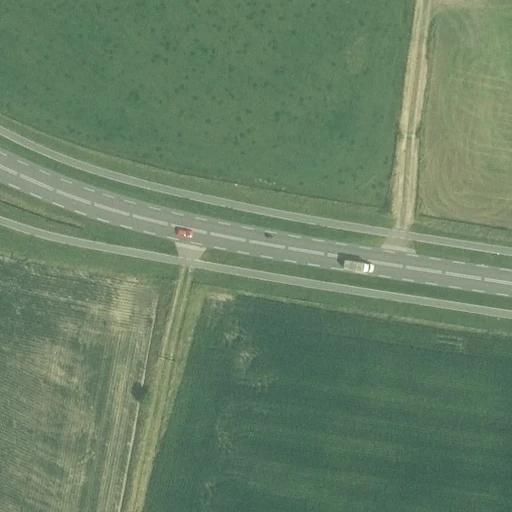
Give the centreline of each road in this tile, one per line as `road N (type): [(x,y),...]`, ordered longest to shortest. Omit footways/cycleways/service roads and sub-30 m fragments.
road 1 (primary): [(511,286),(192,229),(0,162)]
road 2 (track): [(141,511),(192,229)]
road 3 (track): [(393,268),(424,0)]
